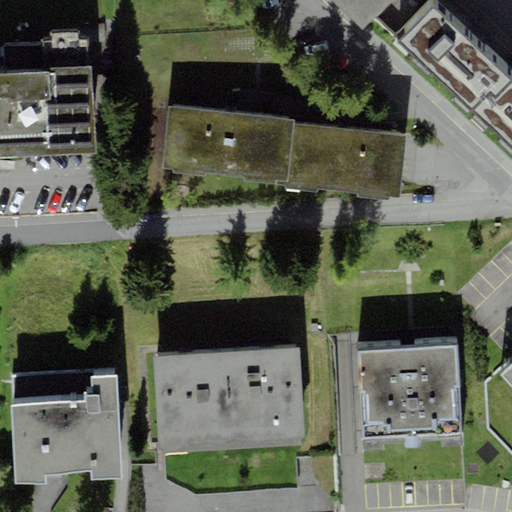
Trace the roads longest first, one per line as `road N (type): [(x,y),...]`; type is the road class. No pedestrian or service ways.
road 1 (residential): [(511,199),(0,231)]
road 2 (residential): [(511,190),(302,0)]
